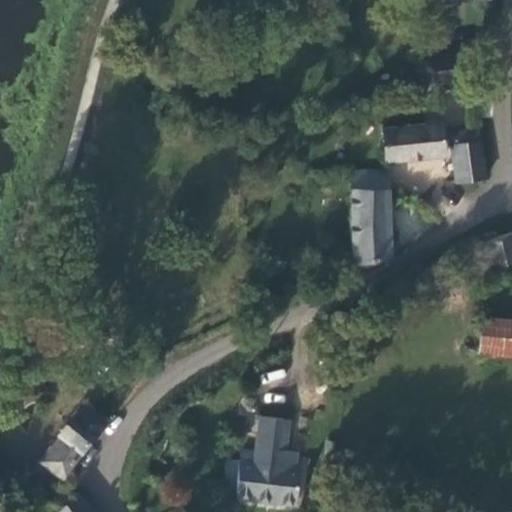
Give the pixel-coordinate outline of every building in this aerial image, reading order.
[(462,79),(458,54),(429,59),(431,76),(427,78),(425,81),(424,84),(426,88),(428,90),(430,91),(433,91),(437,90),(438,89),(439,87),(440,83),(462,79)] [(425,125),(382,129),(385,162),(445,155),(440,111),(424,112),(425,125)] [(448,133),(450,145),(480,141),(478,128),(448,133)] [(480,141),(450,145),(456,182),(485,178),(480,141)] [(352,265),(389,257),(387,170),(351,170),(352,265)] [(511,260),(511,233),(511,232),(485,240),(492,266),(511,260)] [(478,352),(511,355),(511,319),(481,316),(478,352)] [(46,465),(63,478),(105,425),(83,408),(58,440),(63,445),(46,465)] [(254,462),(240,460),(239,460),(236,497),(295,505),(301,468),(294,467),(296,451),(284,450),(288,419),(259,416),(256,445),(262,445),(261,455),(255,454),(254,462)] [(241,450),(240,460),(254,462),(255,454),(255,452),(241,450)] [(236,486),(238,459),(226,458),(224,485),(236,486)] [(88,511),(78,499),(60,511),(88,511)]
